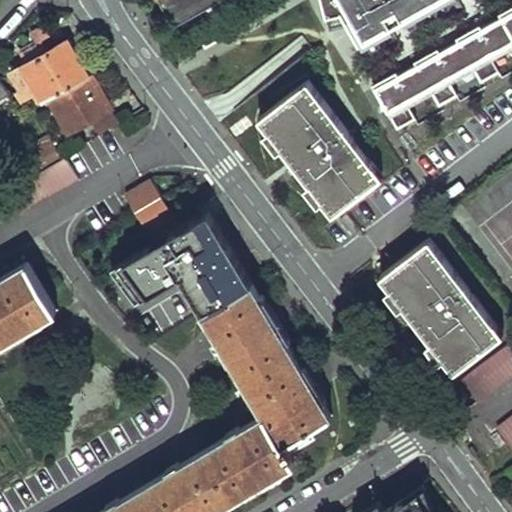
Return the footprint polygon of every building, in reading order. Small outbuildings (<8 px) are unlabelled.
[(161,0),(177,27),(224,0),(161,0)] [(345,0),(368,40),(439,0),(345,0)] [(511,9),(383,82),(407,123),(424,113),(415,96),(438,83),(448,100),(466,89),(457,73),(480,59),(489,76),(508,66),(499,49),(511,41),(511,9)] [(41,84),(50,101),(55,98),(93,77),(72,41),(18,72),(29,91),(41,84)] [(0,107),(15,97),(0,74),(0,107)] [(55,98),(74,132),(118,107),(99,74),(93,77),(55,98)] [(336,213),(384,176),(312,84),(265,119),(336,213)] [(124,121),(116,108),(98,119),(106,132),(124,121)] [(25,152),(40,172),(67,155),(52,133),(25,152)] [(40,172),(11,189),(25,212),(83,177),(69,154),(67,155),(40,172)] [(126,192),(136,209),(162,193),(152,176),(126,192)] [(253,275),(211,206),(192,218),(197,227),(157,251),(152,244),(118,265),(137,296),(184,267),(206,303),(253,275)] [(434,242),(387,278),(458,372),(505,336),(434,242)] [(0,277),(0,340),(57,307),(30,259),(0,277)] [(98,511),(204,511),(295,457),(290,449),(315,435),(310,425),(332,412),(252,280),(209,307),(206,303),(266,411),(98,511)] [(511,378),(511,344),(464,382),(481,403),(511,378)] [(511,420),(500,429),(511,444),(511,420)] [(431,511),(422,496),(412,501),(410,499),(387,511),(431,511)]
